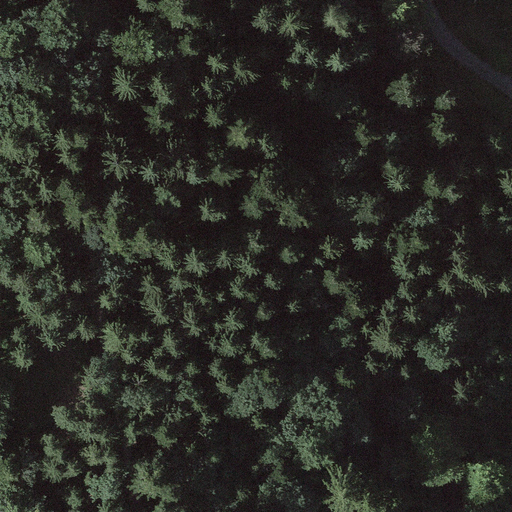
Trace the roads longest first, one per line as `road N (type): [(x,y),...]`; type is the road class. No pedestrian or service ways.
road 1 (track): [(133,511),(130,463),(95,313),(99,76),(114,0)]
road 2 (track): [(419,0),(445,47),(511,93)]
